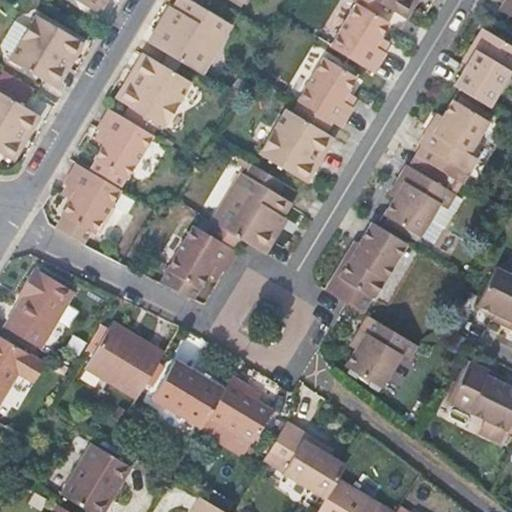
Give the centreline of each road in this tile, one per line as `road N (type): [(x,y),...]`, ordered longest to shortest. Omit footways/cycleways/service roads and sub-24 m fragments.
road 1 (residential): [(456,0),(282,296)]
road 2 (residential): [(11,215),(143,0)]
road 3 (residential): [(225,333),(11,215)]
road 4 (residential): [(282,296),(307,311),(278,364),(225,333)]
